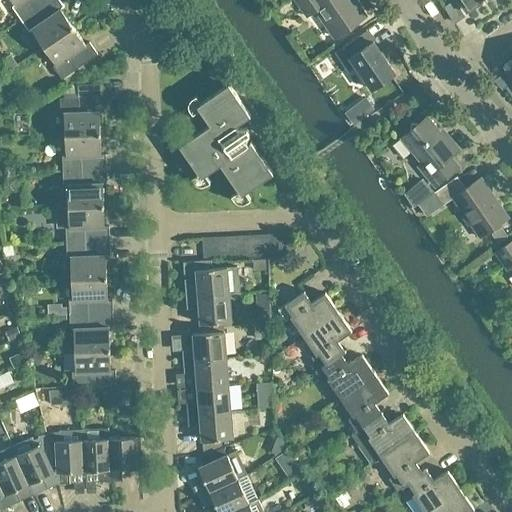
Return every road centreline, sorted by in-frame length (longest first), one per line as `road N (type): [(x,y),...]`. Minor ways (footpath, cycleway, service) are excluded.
road 1 (residential): [(511,511),(454,433),(436,423),(384,344),(381,324),(314,230),(294,223),(155,228)]
road 2 (residential): [(155,228),(147,44),(118,0)]
road 3 (residential): [(165,464),(155,228)]
